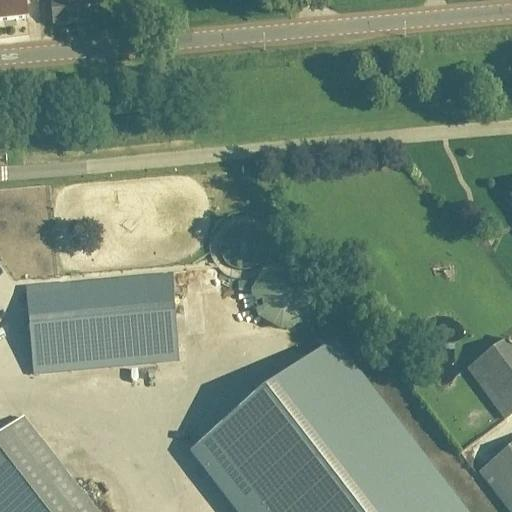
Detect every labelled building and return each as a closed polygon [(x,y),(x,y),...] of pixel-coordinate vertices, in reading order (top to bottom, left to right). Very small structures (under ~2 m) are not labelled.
[(0,0),(0,24),(26,21),(26,20),(23,0),(0,0)] [(53,29),(89,25),(87,3),(79,4),(78,0),(52,0),(53,6),(51,7),(53,29)] [(257,322),(279,335),(304,328),(317,306),(310,280),(287,268),(262,274),(249,297),(257,322)] [(33,376),(177,364),(170,280),(25,292),(26,294),(27,305),(33,376)] [(458,511),(332,348),(191,457),(233,511),(458,511)] [(92,511),(52,460),(23,422),(0,439),(0,511),(92,511)] [(511,511),(511,450),(479,476),(506,511),(511,511)]
